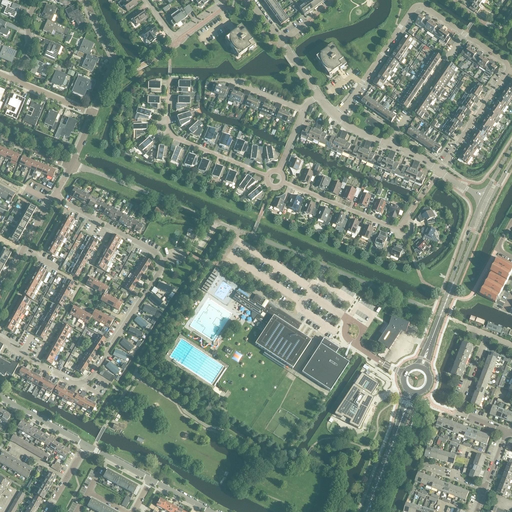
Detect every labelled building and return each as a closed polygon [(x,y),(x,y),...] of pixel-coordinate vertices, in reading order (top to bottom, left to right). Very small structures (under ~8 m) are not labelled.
[(18,12),(20,7),(4,0),(2,0),(1,4),(7,6),(5,9),(7,10),(5,14),(9,15),(9,16),(14,19),(17,12),(18,12)] [(134,0),(121,0),(122,0),(118,3),(121,7),(123,5),(127,11),(137,4),(134,0)] [(273,0),(271,0),(265,5),(268,9),(276,3),(273,0)] [(302,3),(309,13),(313,10),(307,0),(302,3)] [(306,0),(307,0),(313,10),(318,6),(313,0),(306,0)] [(477,14),(478,12),(480,8),(478,7),(481,3),(477,0),(470,0),(469,2),(473,4),(470,7),(472,8),(471,9),(477,14)] [(268,9),(271,13),(279,7),(276,3),(268,9)] [(298,7),(304,16),(309,13),(302,3),(298,7)] [(43,18),(48,20),(52,22),(52,21),(57,8),(56,8),(56,6),(52,4),(51,6),(47,4),(42,14),(44,15),(43,18)] [(78,10),(73,12),(71,7),(65,10),(69,19),(71,18),(73,21),(75,20),(79,28),(85,24),(78,10)] [(271,13),(274,17),(282,12),(279,7),(271,13)] [(173,12),(180,22),(187,17),(184,12),(184,13),(181,9),(179,11),(177,9),(173,12)] [(142,11),(138,15),(136,12),(128,17),(131,21),(133,20),(137,25),(147,18),(142,11)] [(180,22),(173,12),(170,15),(171,17),(168,19),(171,22),(170,23),(173,27),(180,22)] [(274,17),(277,21),(285,16),(282,12),(274,17)] [(280,26),(288,20),(285,16),(277,21),(280,26)] [(422,27),(426,22),(424,20),(425,18),(421,16),(415,23),(422,27)] [(0,33),(7,36),(10,30),(4,28),(6,22),(0,20),(0,33)] [(66,27),(52,21),(52,22),(48,20),(47,24),(46,24),(43,31),(52,35),(53,31),(63,34),(66,27)] [(428,32),(433,24),(429,21),(428,23),(426,22),(422,27),(428,32)] [(434,36),(438,30),(436,28),(437,27),(433,24),(428,32),(434,36)] [(142,34),(146,40),(145,41),(148,45),(151,43),(157,39),(153,34),(157,32),(153,26),(142,34)] [(246,53),(251,50),(256,46),(241,26),(234,31),(235,32),(225,39),(227,42),(228,41),(231,45),(230,45),(233,51),(234,50),(237,53),(236,54),(238,57),(245,52),(246,53)] [(438,30),(434,36),(440,40),(445,32),(441,30),(440,31),(438,30)] [(445,32),(440,40),(446,44),(450,39),(448,37),(449,35),(445,32)] [(410,38),(409,37),(410,36),(408,34),(407,35),(406,35),(403,39),(411,45),(413,46),(417,40),(411,36),(410,38)] [(49,45),(45,54),(44,56),(55,61),(57,55),(59,50),(60,50),(61,47),(44,39),(43,43),(49,45)] [(400,44),(408,49),(411,45),(403,39),(400,44)] [(83,40),(78,51),(90,56),(92,53),(90,53),(94,44),(90,42),(90,43),(83,40)] [(397,48),(405,53),(408,49),(400,44),(397,48)] [(0,45),(0,58),(2,59),(2,58),(9,61),(8,61),(12,63),(17,52),(7,48),(3,46),(3,47),(0,45)] [(330,76),(337,71),(340,69),(340,70),(347,65),(333,45),(326,50),(326,51),(317,58),(330,76)] [(395,52),(402,57),(405,53),(397,48),(395,52)] [(467,59),(472,51),(468,48),(467,50),(465,48),(461,54),(467,59)] [(97,63),(99,60),(90,56),(78,51),(78,53),(75,51),(74,54),(77,55),(86,59),(82,67),(89,70),(88,70),(92,72),(96,63),(97,63)] [(472,51),(467,59),(473,63),(477,57),(475,56),(476,54),(472,51)] [(402,57),(395,52),(392,56),(399,62),(402,57)] [(441,57),(434,52),(432,56),(430,54),(428,56),(431,58),(431,57),(438,62),(441,57)] [(431,57),(431,58),(428,61),(435,66),(438,62),(431,57)] [(477,57),(473,63),(480,67),(485,59),(481,57),(479,58),(477,57)] [(388,62),(395,68),(398,63),(391,58),(388,62)] [(485,59),(480,67),(486,71),(490,65),(487,64),(489,62),(485,59)] [(35,75),(36,73),(46,77),(50,67),(37,61),(36,65),(34,64),(30,73),(35,75)] [(425,65),(433,70),(435,66),(428,61),(426,64),(424,63),(423,65),(425,66),(425,65)] [(385,67),(392,72),(395,68),(388,62),(385,67)] [(457,68),(449,63),(446,67),(454,72),(454,71),(457,68)] [(425,65),(425,66),(422,69),(430,74),(433,70),(425,65)] [(490,65),(486,71),(492,75),(497,68),(493,65),(492,67),(490,65)] [(385,67),(382,71),(390,76),(392,78),(395,73),(392,72),(385,67)] [(454,72),(446,67),(443,71),(453,78),(455,74),(456,72),(454,71),(454,72)] [(418,71),(417,73),(419,74),(420,73),(427,78),(430,74),(422,69),(420,73),(418,71)] [(53,78),(51,82),(62,87),(64,82),(63,82),(66,75),(56,71),(53,78)] [(379,75),(387,80),(390,76),(382,71),(379,75)] [(443,71),(440,75),(448,80),(448,79),(450,81),(453,78),(443,71)] [(417,78),(424,83),(427,78),(420,73),(419,74),(417,78)] [(376,79),(384,85),(387,80),(379,75),(376,79)] [(440,75),(438,80),(445,85),(447,86),(449,83),(450,81),(448,79),(448,80),(440,75)] [(79,77),(73,91),(83,96),(86,89),(91,91),(94,84),(79,77)] [(412,80),(411,81),(413,83),(414,82),(421,87),(424,83),(417,78),(414,81),(412,80)] [(151,89),(150,92),(161,93),(161,89),(160,89),(160,83),(160,84),(156,83),(156,79),(147,81),(147,83),(148,83),(148,89),(151,89)] [(190,87),(190,83),(192,83),(192,80),(183,79),(183,82),(178,82),(178,87),(177,87),(177,92),(187,92),(187,87),(190,87)] [(384,85),(376,79),(373,84),(381,89),(384,85)] [(438,80),(435,84),(442,89),(443,88),(445,85),(438,80)] [(411,86),(418,91),(421,87),(414,82),(413,83),(411,86)] [(218,95),(222,87),(214,83),(211,92),(218,95)] [(473,89),(480,94),(483,90),(481,89),(483,87),(477,83),(473,89)] [(435,84),(432,88),(441,94),(443,91),(445,89),(443,88),(442,89),(435,84)] [(407,88),(405,90),(407,91),(408,90),(415,95),(418,91),(411,86),(409,89),(407,88)] [(223,100),(224,97),(226,98),(230,90),(222,87),(218,95),(219,95),(218,98),(223,100)] [(432,88),(429,92),(436,97),(437,96),(439,98),(441,94),(432,88)] [(480,94),(473,89),(468,95),(474,99),(476,97),(477,98),(480,94)] [(230,90),(226,98),(229,99),(228,102),(233,104),(234,102),(238,93),(230,90)] [(405,95),(412,99),(415,95),(408,90),(407,91),(405,95)] [(426,96),(433,102),(436,98),(438,100),(439,98),(437,96),(436,97),(429,92),(426,96)] [(242,105),(245,96),(238,93),(234,102),(242,105)] [(498,100),(506,106),(510,100),(511,101),(511,100),(511,99),(504,93),(501,98),(500,97),(498,100)] [(17,120),(25,100),(25,99),(25,100),(22,99),(21,100),(19,99),(20,97),(14,94),(9,105),(16,107),(14,113),(7,110),(5,115),(17,120)] [(150,106),(153,107),(152,109),(156,111),(157,109),(160,110),(161,104),(159,104),(160,98),(159,98),(155,98),(155,95),(146,95),(146,98),(147,98),(147,104),(150,104),(150,106)] [(190,103),(190,99),(191,99),(191,95),(182,95),(182,98),(178,98),(177,103),(176,103),(176,111),(187,107),(187,106),(187,107),(187,103),(190,103)] [(361,103),(366,105),(371,98),(366,95),(361,103)] [(401,96),(400,98),(402,100),(402,99),(409,104),(412,99),(405,95),(403,98),(401,96)] [(464,101),(472,106),(475,102),(473,101),(474,99),(468,95),(464,101)] [(245,96),(242,105),(250,108),(253,99),(245,96)] [(433,102),(426,96),(423,101),(431,106),(431,105),(433,102)] [(375,101),(374,101),(371,98),(366,105),(370,108),(375,101)] [(253,99),(250,108),(257,111),(261,103),(253,99)] [(399,103),(406,108),(409,104),(402,99),(402,100),(399,103)] [(494,108),(503,114),(504,113),(502,112),(506,106),(498,100),(496,103),(497,103),(494,108)] [(376,102),(375,101),(370,108),(374,111),(379,104),(376,102)] [(420,105),(428,110),(430,107),(432,108),(433,106),(431,105),(431,106),(423,101),(420,105)] [(460,107),(466,111),(467,109),(469,110),(472,106),(464,101),(460,107)] [(43,107),(36,104),(36,105),(32,103),(30,107),(34,109),(31,117),(26,115),(23,122),(35,126),(43,107)] [(261,103),(257,111),(260,112),(259,115),(265,117),(265,114),(269,106),(261,103)] [(383,107),(382,106),(379,104),(374,111),(378,114),(383,107)] [(138,109),(136,114),(139,115),(138,119),(138,122),(141,122),(141,119),(149,120),(149,119),(150,118),(148,118),(150,112),(146,111),(147,108),(138,105),(137,108),(138,109)] [(428,110),(420,105),(417,109),(425,114),(425,113),(428,110)] [(269,106),(265,114),(273,118),(277,109),(269,106)] [(384,108),(383,107),(378,114),(383,117),(387,110),(384,108)] [(456,113),(463,119),(466,115),(464,113),(466,111),(460,107),(456,113)] [(503,114),(494,108),(491,112),(490,111),(488,114),(499,122),(500,120),(500,119),(498,118),(501,114),(502,115),(503,114)] [(180,128),(184,125),(186,127),(190,123),(189,122),(190,122),(189,121),(188,119),(191,118),(189,113),(190,112),(189,109),(181,113),(182,115),(177,117),(179,122),(178,122),(180,128)] [(277,109),(273,118),(281,121),(284,112),(277,109)] [(425,114),(417,109),(414,114),(422,119),(424,115),(426,116),(427,114),(425,113),(425,114)] [(52,127),(51,130),(50,132),(53,133),(57,124),(54,122),(58,114),(50,110),(49,112),(48,113),(48,114),(49,115),(47,120),(46,119),(44,124),(52,127)] [(392,113),(391,112),(387,110),(383,117),(387,120),(392,113)] [(284,112),(281,121),(289,124),(292,116),(284,112)] [(393,113),(392,113),(387,120),(391,123),(396,116),(393,113)] [(452,120),(457,124),(459,121),(461,123),(463,119),(456,113),(452,120)] [(484,122),(493,128),(494,127),(493,126),(495,123),(496,124),(497,124),(499,122),(488,114),(486,117),(487,118),(484,122)] [(63,115),(60,123),(65,125),(68,118),(63,115)] [(63,129),(61,133),(60,136),(63,137),(64,135),(69,137),(72,131),(77,121),(69,118),(64,129),(63,129)] [(200,128),(202,126),(198,122),(199,121),(197,119),(190,125),(192,127),(189,130),(192,134),(192,135),(199,138),(202,130),(200,128)] [(457,124),(452,120),(451,120),(450,119),(448,122),(448,121),(445,124),(455,131),(458,127),(456,126),(457,124)] [(141,125),(141,122),(138,122),(132,122),(132,125),(133,125),(133,131),(136,131),(136,139),(147,133),(147,132),(147,131),(146,131),(146,125),(141,125)] [(478,128),(487,135),(491,129),(492,130),(493,128),(484,122),(481,127),(480,126),(478,128)] [(455,131),(445,124),(443,128),(443,129),(442,131),(449,136),(450,134),(452,135),(455,131)] [(312,129),(307,140),(313,143),(313,140),(319,126),(317,125),(315,130),(312,129)] [(209,141),(209,143),(213,144),(217,134),(212,132),(213,130),(209,128),(210,127),(207,126),(204,134),(206,135),(205,139),(204,139),(209,141)] [(307,140),(312,129),(305,126),(301,135),(302,135),(301,138),(307,140)] [(319,143),(323,133),(320,132),(322,127),(319,126),(313,140),(319,143)] [(416,129),(415,129),(412,126),(407,134),(411,137),(416,129)] [(411,137),(415,140),(420,132),(417,130),(419,128),(417,127),(415,129),(416,129),(411,137)] [(474,136),(483,143),(484,141),(483,141),(487,135),(478,128),(476,131),(477,132),(474,136)] [(422,130),(420,132),(415,140),(420,142),(425,135),(424,135),(425,132),(422,130)] [(232,140),(227,138),(228,136),(224,134),(224,133),(222,132),(218,140),(221,141),(219,145),(224,147),(224,149),(228,150),(232,140)] [(424,145),(429,138),(426,136),(427,134),(425,132),(424,135),(425,135),(420,142),(424,145)] [(323,133),(319,143),(325,145),(329,136),(323,133)] [(339,140),(336,139),(331,150),(337,153),(343,136),(341,135),(339,140)] [(329,136),(325,145),(328,146),(327,149),(331,150),(336,139),(329,136)] [(343,152),(347,143),(344,142),(346,137),(343,136),(337,153),(342,155),(343,152)] [(481,143),(482,144),(483,143),(474,136),(471,141),(470,140),(468,143),(477,149),(479,150),(481,148),(479,146),(481,143)] [(238,155),(243,156),(248,144),(239,140),(239,139),(236,138),(233,146),(236,147),(234,151),(239,153),(238,155)] [(429,138),(424,145),(428,148),(433,141),(432,140),(429,138)] [(432,151),(437,144),(434,142),(435,140),(434,138),(432,140),(433,141),(428,148),(432,151)] [(143,139),(135,146),(137,148),(139,147),(142,151),(143,151),(146,155),(151,159),(152,158),(154,149),(151,147),(154,145),(154,143),(153,142),(152,143),(148,139),(149,139),(148,139),(145,142),(143,139)] [(347,143),(343,152),(349,155),(353,146),(347,143)] [(464,151),(474,157),(474,156),(473,155),(477,149),(468,143),(466,146),(467,146),(464,151)] [(437,144),(432,151),(437,154),(442,147),(437,144)] [(260,151),(257,150),(257,147),(252,147),(252,145),(250,145),(247,154),(251,155),(250,159),(256,160),(255,161),(255,162),(262,164),(260,151)] [(360,149),(356,158),(362,160),(367,146),(365,145),(363,150),(360,149)] [(157,159),(162,160),(162,157),(166,158),(168,146),(166,147),(164,147),(164,148),(158,147),(158,152),(155,151),(153,160),(156,161),(157,159)] [(353,146),(349,155),(356,158),(360,149),(353,146)] [(367,146),(362,160),(367,162),(371,153),(368,152),(370,147),(367,146)] [(273,161),(275,161),(276,161),(279,154),(272,151),(271,147),(266,148),(266,147),(263,147),(264,156),(267,156),(267,161),(273,160),(273,161)] [(176,162),(177,159),(180,161),(184,151),(181,149),(181,150),(176,148),(174,153),(170,151),(169,161),(171,161),(171,160),(176,162)] [(5,158),(8,151),(3,149),(0,155),(0,161),(2,157),(5,158)] [(8,151),(5,158),(11,161),(14,153),(8,151)] [(459,158),(457,160),(462,163),(463,161),(467,163),(471,157),(473,158),(474,157),(464,151),(461,155),(460,155),(458,157),(459,158)] [(20,156),(14,153),(11,161),(17,163),(20,156)] [(371,153),(367,162),(374,165),(377,156),(371,153)] [(189,154),(188,156),(186,155),(181,166),(184,167),(185,165),(190,168),(190,167),(191,165),(194,166),(198,156),(195,155),(194,156),(189,154)] [(384,159),(380,168),(386,170),(391,156),(389,155),(387,160),(384,159)] [(291,156),(289,162),(291,163),(289,167),(290,169),(291,170),(292,172),(293,174),(293,175),(295,176),(298,168),(301,169),(304,162),(301,161),(301,162),(294,159),(295,157),(291,156)] [(377,156),(374,165),(380,168),(384,159),(377,156)] [(390,175),(391,172),(395,163),(392,162),(394,157),(391,156),(386,170),(385,172),(390,175)] [(22,157),(19,164),(25,167),(28,159),(22,157)] [(28,159),(25,167),(24,169),(22,172),(24,173),(27,168),(30,169),(33,161),(28,159)] [(208,161),(208,162),(203,160),(201,164),(199,163),(195,171),(198,172),(199,171),(204,173),(205,171),(208,172),(212,162),(208,161)] [(35,174),(36,172),(39,164),(33,161),(30,169),(34,171),(31,176),(34,177),(35,174)] [(395,163),(391,172),(398,175),(401,166),(395,163)] [(41,174),(44,166),(39,164),(36,172),(41,174)] [(222,166),(222,167),(216,165),(215,169),(212,168),(209,177),(212,178),(212,177),(218,179),(217,179),(218,176),(221,177),(225,168),(222,166)] [(409,182),(410,180),(415,166),(413,165),(411,170),(408,169),(404,178),(403,180),(409,182)] [(44,166),(41,174),(47,176),(50,168),(44,166)] [(401,166),(398,175),(404,178),(408,169),(401,166)] [(415,166),(410,180),(415,182),(419,173),(416,172),(418,167),(415,166)] [(50,168),(47,176),(53,179),(56,171),(50,168)] [(313,173),(306,170),(301,181),(309,184),(312,176),(315,177),(317,172),(314,170),(313,173)] [(232,182),(235,183),(239,173),(236,172),(235,173),(230,171),(228,175),(226,174),(222,182),(225,184),(226,182),(231,185),(231,184),(232,182)] [(419,173),(415,182),(422,185),(426,176),(419,173)] [(240,178),(237,187),(238,188),(237,189),(238,189),(243,191),(245,188),(247,189),(258,181),(252,178),(252,179),(251,180),(247,176),(244,180),(240,178)] [(325,185),(326,184),(329,185),(331,179),(325,176),(325,178),(324,178),(320,177),(316,187),(323,190),(325,185)] [(337,195),(340,188),(344,190),(346,184),(342,182),(342,185),(334,182),(330,192),(337,195)] [(78,200),(84,190),(82,190),(82,191),(75,187),(70,196),(73,198),(73,197),(78,200)] [(352,201),(354,197),(357,198),(361,190),(357,188),(356,190),(348,187),(347,190),(346,190),(345,193),(345,194),(344,198),(352,201)] [(263,193),(262,192),(261,193),(258,188),(254,191),(252,189),(245,195),(247,197),(248,196),(251,201),(255,198),(261,201),(264,193),(263,193)] [(10,192),(6,190),(1,198),(6,200),(10,192)] [(84,190),(78,200),(83,202),(82,203),(85,205),(90,196),(84,192),(85,191),(84,190)] [(16,195),(10,192),(6,200),(10,203),(13,198),(15,198),(16,195)] [(367,195),(363,193),(358,204),(362,206),(362,207),(365,208),(365,207),(366,207),(369,201),(372,203),(375,196),(369,193),(368,194),(367,195)] [(274,202),(276,202),(274,207),(280,210),(280,211),(283,212),(286,205),(283,204),(286,195),(284,195),(283,196),(281,196),(280,197),(278,197),(276,198),(274,202)] [(90,196),(85,205),(88,207),(89,206),(93,208),(99,199),(98,198),(97,199),(90,196)] [(297,211),(296,213),(299,214),(302,207),(299,206),(302,199),(293,196),(292,200),(291,200),(290,203),(289,207),(297,211)] [(100,213),(105,204),(99,201),(99,200),(100,199),(99,199),(93,208),(98,211),(98,212),(100,213)] [(385,200),(384,203),(377,200),(373,210),(375,211),(375,212),(375,213),(378,214),(379,213),(379,212),(381,213),(383,210),(384,210),(386,211),(390,202),(385,200)] [(314,208),(315,205),(307,201),(303,212),(305,212),(305,213),(306,214),(307,215),(309,214),(315,216),(318,210),(314,208)] [(36,209),(28,204),(25,209),(34,213),(36,209)] [(105,204),(100,213),(104,215),(104,214),(108,217),(114,207),(113,206),(112,208),(105,204)] [(158,205),(156,204),(155,206),(157,207),(154,212),(162,217),(167,210),(159,204),(158,205)] [(392,204),(389,212),(391,213),(390,217),(395,219),(397,215),(398,216),(401,208),(392,204)] [(114,207),(108,217),(113,219),(113,220),(116,222),(121,213),(114,209),(115,207),(114,207)] [(325,222),(324,224),(328,226),(331,219),(327,217),(330,211),(328,210),(328,209),(325,207),(324,208),(322,207),(317,219),(325,222)] [(425,208),(418,217),(418,218),(419,219),(419,220),(420,221),(421,223),(424,220),(424,218),(426,218),(427,221),(427,224),(436,223),(434,217),(429,208),(425,208)] [(31,218),(34,213),(25,209),(23,213),(31,218)] [(29,222),(31,218),(23,213),(20,217),(29,222)] [(121,213),(116,222),(119,223),(124,225),(129,215),(128,215),(127,216),(121,213)] [(337,214),(333,224),(336,225),(336,226),(337,226),(335,230),(339,231),(338,233),(341,234),(342,234),(343,231),(347,222),(343,221),(345,217),(337,214)] [(129,215),(124,225),(129,228),(128,229),(131,230),(136,221),(129,217),(130,216),(129,215)] [(64,221),(72,225),(74,220),(67,216),(64,221)] [(26,226),(29,222),(20,217),(18,222),(26,226)] [(356,236),(357,234),(359,235),(361,228),(357,226),(358,225),(359,223),(352,220),(347,231),(352,233),(352,234),(352,236),(355,237),(356,236)] [(62,225),(69,229),(72,225),(64,221),(62,225)] [(144,228),(143,227),(145,224),(143,223),(142,225),(136,221),(131,230),(134,232),(134,231),(139,234),(141,231),(142,232),(144,231),(145,229),(144,228)] [(24,231),(26,226),(18,222),(16,226),(24,231)] [(69,229),(62,225),(59,229),(67,234),(69,229)] [(369,239),(368,242),(372,243),(376,235),(372,233),(374,229),(366,225),(361,236),(369,239)] [(21,235),(24,231),(16,226),(13,231),(21,235)] [(435,235),(434,234),(435,231),(428,227),(428,228),(427,228),(422,228),(422,230),(421,231),(421,232),(421,233),(425,235),(423,237),(438,244),(439,241),(437,240),(435,235)] [(59,229),(57,234),(65,238),(64,238),(67,240),(69,235),(67,234),(59,229)] [(19,240),(21,235),(13,231),(11,235),(19,240)] [(386,241),(387,238),(386,234),(381,231),(377,240),(375,245),(376,247),(377,248),(379,249),(381,249),(383,248),(383,249),(386,250),(389,243),(386,241)] [(197,236),(188,232),(186,236),(194,240),(197,236)] [(57,234),(54,238),(62,243),(64,238),(57,234)] [(121,239),(113,235),(111,240),(119,244),(121,239)] [(90,237),(87,242),(95,246),(98,242),(90,237)] [(52,243),(60,247),(62,243),(54,238),(52,243)] [(417,258),(420,257),(419,255),(428,246),(425,243),(425,242),(418,238),(417,240),(416,242),(418,244),(415,246),(418,248),(417,249),(414,250),(417,258)] [(93,251),(95,246),(87,242),(85,240),(82,245),(84,246),(85,246),(93,251)] [(108,244),(116,248),(119,244),(111,240),(108,244)] [(60,247),(52,243),(49,247),(57,252),(60,247)] [(106,248),(114,253),(116,248),(108,244),(106,248)] [(402,246),(400,246),(399,245),(397,248),(394,247),(394,249),(391,247),(387,256),(390,258),(391,255),(399,259),(401,254),(402,254),(405,253),(402,246)] [(82,251),(90,255),(93,251),(85,246),(84,246),(82,251)] [(57,252),(49,247),(47,252),(55,256),(57,252)] [(9,251),(4,248),(1,252),(9,257),(11,254),(8,252),(9,251)] [(114,253),(106,248),(103,253),(111,257),(114,253)] [(80,255),(88,260),(90,255),(82,251),(80,255)] [(9,257),(1,252),(0,254),(0,258),(7,262),(9,257)] [(103,253),(101,257),(111,263),(114,259),(111,257),(103,253)] [(77,260),(85,264),(88,260),(80,255),(77,260)] [(101,257),(98,262),(109,268),(111,263),(101,257)] [(146,259),(144,257),(141,262),(148,267),(151,262),(146,259)] [(477,293),(494,303),(495,303),(497,301),(511,273),(511,266),(510,266),(510,265),(497,258),(477,293)] [(75,264),(83,268),(85,264),(77,260),(75,264)] [(96,267),(104,271),(106,272),(109,268),(98,262),(96,267)] [(138,266),(145,271),(148,267),(141,262),(138,266)] [(83,268),(75,264),(72,269),(80,273),(83,268)] [(145,271),(138,266),(135,270),(142,275),(145,271)] [(67,272),(78,278),(80,273),(72,269),(70,267),(67,272)] [(49,272),(46,271),(45,271),(38,268),(35,272),(46,278),(49,272)] [(207,293),(221,272),(215,268),(201,289),(207,293)] [(132,275),(140,280),(142,275),(135,270),(132,275)] [(46,278),(35,272),(33,277),(41,281),(43,282),(46,278)] [(140,280),(132,275),(129,279),(137,284),(140,280)] [(39,285),(41,281),(33,277),(30,281),(39,285)] [(90,277),(86,285),(90,287),(95,280),(90,277)] [(63,284),(71,289),(74,284),(66,279),(63,284)] [(127,283),(134,288),(137,284),(129,279),(127,283)] [(99,282),(95,280),(90,287),(95,290),(99,282)] [(28,285),(36,290),(39,285),(30,281),(28,285)] [(104,285),(99,282),(95,290),(100,292),(104,285)] [(159,282),(157,288),(170,293),(173,288),(159,282)] [(127,283),(124,288),(131,293),(134,288),(127,283)] [(61,288),(69,293),(71,289),(63,284),(61,288)] [(25,290),(34,294),(36,290),(28,285),(25,290)] [(104,285),(100,292),(104,295),(104,293),(105,293),(108,287),(104,285)] [(58,293),(66,297),(69,293),(61,288),(58,293)] [(25,290),(23,295),(31,299),(34,294),(25,290)] [(237,291),(232,299),(252,311),(251,315),(252,318),(254,321),(253,322),(254,323),(256,320),(267,326),(263,333),(255,345),(265,351),(263,355),(284,369),(286,365),(292,369),(311,341),(304,337),(309,330),(278,309),(277,310),(267,304),(268,302),(265,300),(264,302),(261,300),(262,298),(256,295),(252,301),(237,291)] [(56,297),(64,302),(66,297),(58,293),(56,297)] [(100,301),(105,303),(109,296),(105,293),(104,293),(104,295),(100,301)] [(153,294),(149,298),(159,307),(163,303),(153,294)] [(30,301),(22,296),(19,301),(27,305),(30,301)] [(114,298),(109,296),(105,303),(110,306),(114,298)] [(53,302),(61,307),(64,302),(56,297),(53,302)] [(118,301),(114,298),(110,306),(114,308),(118,301)] [(17,305),(25,310),(27,305),(19,301),(17,305)] [(118,311),(123,303),(118,301),(114,308),(118,311)] [(60,308),(52,304),(50,308),(58,313),(60,308)] [(14,310),(22,314),(24,315),(27,311),(25,310),(17,305),(14,310)] [(145,305),(142,310),(155,315),(157,310),(145,305)] [(74,306),(69,314),(74,317),(78,309),(74,306)] [(47,313),(55,317),(58,313),(50,308),(47,313)] [(83,311),(78,309),(74,317),(79,319),(83,311)] [(12,314),(20,319),(22,314),(14,310),(12,314)] [(95,320),(99,313),(95,310),(92,316),(91,318),(95,320)] [(87,314),(83,311),(79,319),(83,322),(87,314)] [(55,317),(47,313),(45,317),(53,322),(55,317)] [(104,315),(99,313),(95,320),(100,323),(104,315)] [(9,319),(18,323),(20,319),(12,314),(9,319)] [(87,314),(83,322),(88,324),(91,318),(92,316),(87,314)] [(109,318),(104,315),(100,323),(104,325),(109,318)] [(40,321),(42,322),(50,326),(53,322),(45,317),(43,316),(40,321)] [(138,316),(134,320),(144,329),(148,325),(138,316)] [(387,329),(378,342),(384,346),(389,349),(400,333),(402,331),(406,333),(409,324),(392,317),(389,324),(389,326),(387,329)] [(109,328),(113,320),(109,318),(104,325),(109,328)] [(472,321),(484,327),(485,324),(473,318),(472,321)] [(7,323),(15,328),(18,323),(9,319),(7,323)] [(40,326),(48,331),(50,326),(42,322),(40,326)] [(12,332),(11,333),(14,334),(17,329),(15,328),(7,323),(4,328),(12,332)] [(487,328),(501,334),(503,329),(489,323),(487,328)] [(64,324),(64,325),(61,329),(69,333),(71,329),(64,324)] [(37,331),(46,335),(48,331),(40,326),(37,331)] [(130,327),(128,333),(140,338),(142,332),(130,327)] [(502,333),(511,337),(511,331),(504,328),(502,333)] [(61,329),(59,333),(66,338),(69,333),(61,329)] [(46,335),(37,331),(35,335),(43,340),(46,335)] [(59,333),(56,338),(64,342),(66,338),(59,333)] [(98,335),(95,339),(102,344),(105,340),(98,335)] [(56,338),(54,342),(61,347),(64,342),(56,338)] [(99,348),(102,344),(95,339),(92,343),(99,348)] [(124,339),(120,343),(129,351),(133,347),(124,339)] [(330,392),(349,363),(335,354),(339,349),(323,339),(320,345),(301,373),(330,392)] [(54,342),(51,347),(59,351),(61,347),(54,342)] [(461,378),(473,346),(463,342),(451,374),(461,378)] [(97,353),(99,348),(92,343),(89,348),(97,353)] [(6,374),(11,376),(12,377),(18,365),(12,362),(10,366),(0,359),(0,352),(3,347),(0,344),(0,373),(5,376),(6,374)] [(51,347),(49,351),(56,356),(59,351),(51,347)] [(224,352),(230,355),(233,350),(227,347),(224,352)] [(94,357),(97,353),(89,348),(87,352),(94,357)] [(115,350),(113,355),(125,360),(127,355),(115,350)] [(49,351),(46,356),(54,360),(56,356),(49,351)] [(91,361),(94,357),(87,352),(84,356),(91,361)] [(488,358),(496,362),(499,356),(490,353),(488,358)] [(51,365),(54,360),(46,356),(44,361),(51,365)] [(88,365),(91,361),(84,356),(81,361),(88,365)] [(486,364),(494,367),(496,362),(488,358),(486,364)] [(85,370),(88,365),(81,361),(78,365),(85,370)] [(110,362),(106,366),(116,375),(120,371),(110,362)] [(15,372),(18,374),(18,375),(23,378),(30,366),(28,364),(25,368),(22,367),(22,368),(19,366),(15,372)] [(483,370),(492,373),(494,367),(486,364),(483,370)] [(83,374),(85,370),(78,365),(75,369),(83,374)] [(30,366),(23,378),(28,380),(32,372),(29,371),(32,367),(30,366)] [(32,372),(28,380),(26,383),(31,385),(32,383),(39,371),(37,370),(35,374),(32,372)] [(481,375),(490,378),(492,373),(483,370),(481,375)] [(39,371),(32,383),(37,385),(42,377),(39,376),(41,372),(39,371)] [(335,414),(335,415),(336,415),(336,416),(342,418),(342,419),(343,419),(343,418),(344,417),(351,421),(350,423),(350,424),(350,425),(358,429),(359,429),(360,428),(371,405),(374,400),(374,399),(374,398),(373,397),(371,396),(378,385),(379,385),(379,384),(379,383),(378,383),(364,373),(363,373),(362,373),(361,374),(335,413),(335,414)] [(42,377),(37,385),(42,388),(48,376),(46,375),(44,379),(42,377)] [(479,381),(488,384),(490,378),(481,375),(479,381)] [(45,393),(51,383),(48,381),(50,377),(48,376),(42,388),(41,390),(45,393)] [(51,383),(45,393),(50,396),(58,381),(56,380),(54,384),(51,383)] [(477,386),(486,390),(488,384),(479,381),(477,386)] [(58,396),(65,384),(63,383),(60,387),(57,385),(53,393),(58,396)] [(65,384),(58,396),(63,398),(67,390),(64,389),(66,385),(65,384)] [(475,392),(484,395),(486,390),(477,386),(475,392)] [(66,403),(67,401),(74,389),(72,388),(70,392),(67,390),(63,398),(61,401),(66,403)] [(74,389),(67,401),(72,404),(73,402),(77,396),(76,395),(74,394),(76,390),(74,389)] [(78,405),(84,392),(82,391),(80,395),(77,394),(76,395),(77,396),(73,402),(78,405)] [(84,392),(78,405),(82,407),(87,399),(84,398),(86,394),(84,392)] [(473,398),(482,401),(484,395),(475,392),(473,398)] [(87,399),(82,407),(87,410),(94,398),(92,397),(90,401),(87,399)] [(94,398),(87,410),(92,413),(96,404),(94,403),(96,399),(94,398)] [(482,401),(473,398),(471,403),(479,407),(482,401)] [(493,406),(490,415),(495,417),(499,408),(493,406)] [(501,419),(504,410),(499,408),(495,417),(501,419)] [(504,410),(501,419),(507,421),(510,412),(504,410)] [(5,412),(1,419),(4,421),(2,424),(5,426),(11,415),(5,412)] [(441,428),(444,419),(439,417),(436,426),(441,428)] [(447,430),(450,421),(444,419),(441,428),(447,430)] [(21,435),(23,432),(27,424),(21,421),(17,428),(20,430),(18,433),(21,435)] [(452,432),(456,423),(450,421),(447,430),(452,432)] [(458,434),(461,426),(456,423),(452,432),(458,434)] [(27,424),(23,432),(25,433),(23,437),(26,438),(28,435),(32,428),(27,424)] [(464,436),(467,428),(461,426),(458,434),(464,436)] [(34,438),(38,431),(32,428),(28,435),(31,436),(29,440),(32,441),(34,438)] [(469,438),(473,430),(467,428),(464,436),(469,438)] [(475,441),(478,432),(473,430),(469,438),(475,441)] [(38,431),(34,438),(36,440),(34,443),(37,444),(39,441),(43,434),(38,431)] [(481,443),(484,434),(478,432),(475,441),(481,443)] [(42,448),(44,444),(49,437),(43,434),(39,441),(42,443),(40,446),(42,448)] [(484,434),(481,443),(487,445),(490,436),(484,434)] [(49,437),(44,444),(47,446),(45,449),(48,451),(49,448),(54,440),(49,437)] [(55,452),(59,444),(54,441),(55,440),(54,440),(49,448),(52,450),(50,453),(53,455),(55,452)] [(59,444),(55,452),(57,453),(56,456),(58,458),(60,455),(64,447),(59,444)] [(70,452),(70,451),(64,447),(60,455),(62,456),(61,458),(61,459),(61,460),(64,461),(68,454),(69,454),(70,452)] [(430,458),(433,449),(427,447),(424,456),(430,458)] [(433,449),(430,458),(436,459),(438,451),(433,449)] [(438,451),(436,459),(442,461),(444,452),(438,451)] [(3,452),(0,457),(0,463),(3,465),(9,456),(3,452)] [(444,452),(442,461),(448,463),(450,454),(444,452)] [(450,454),(448,463),(454,464),(454,462),(456,456),(450,454)] [(486,457),(477,454),(475,460),(484,463),(486,457)] [(9,468),(15,459),(9,456),(3,465),(9,468)] [(9,468),(15,472),(20,462),(15,459),(9,468)] [(473,465),(482,469),(484,463),(475,460),(473,465)] [(26,466),(20,462),(15,472),(21,475),(26,466)] [(471,471),(479,474),(482,469),(473,465),(471,471)] [(32,469),(26,466),(21,475),(27,479),(32,469)] [(511,471),(506,469),(503,475),(511,478),(511,476),(511,471)] [(103,478),(116,485),(133,494),(137,487),(107,470),(103,478)] [(469,476),(477,480),(479,474),(471,471),(469,476)] [(45,478),(53,482),(56,477),(49,473),(47,475),(44,474),(42,476),(45,478)] [(415,481),(420,483),(424,475),(418,473),(415,481)] [(424,475),(420,483),(426,486),(429,477),(424,475)] [(503,475),(501,481),(509,484),(510,483),(511,480),(511,477),(511,478),(503,475)] [(0,477),(0,485),(5,488),(9,482),(0,477)] [(429,477),(426,486),(432,488),(435,479),(429,477)] [(53,482),(45,478),(44,481),(40,479),(39,482),(42,484),(50,488),(53,482)] [(435,479),(432,488),(437,490),(440,481),(435,479)] [(440,481),(437,490),(443,492),(446,483),(440,481)] [(501,481),(499,487),(507,490),(507,489),(509,486),(511,487),(511,484),(510,483),(509,484),(501,481)] [(446,483),(443,492),(449,494),(452,486),(446,483)] [(39,489),(46,493),(50,488),(42,484),(41,486),(37,484),(36,487),(39,489)] [(452,486),(449,494),(454,496),(457,488),(452,486)] [(500,496),(504,498),(506,492),(510,493),(511,491),(507,489),(507,490),(499,487),(497,492),(501,494),(500,496)] [(457,488),(454,496),(460,498),(463,490),(457,488)] [(46,493),(39,489),(37,492),(34,490),(33,493),(36,495),(35,497),(40,500),(42,498),(43,499),(46,493)] [(463,490),(460,498),(465,501),(469,492),(463,490)] [(26,503),(30,505),(37,509),(40,504),(39,503),(40,500),(35,497),(34,500),(33,499),(31,502),(28,500),(26,503)] [(87,507),(96,511),(115,511),(91,499),(87,507)] [(162,509),(166,502),(160,499),(156,505),(155,505),(153,507),(155,508),(157,506),(162,509)] [(166,502),(162,509),(168,511),(172,505),(166,502)] [(406,503),(403,511),(409,511),(412,505),(406,503)]
